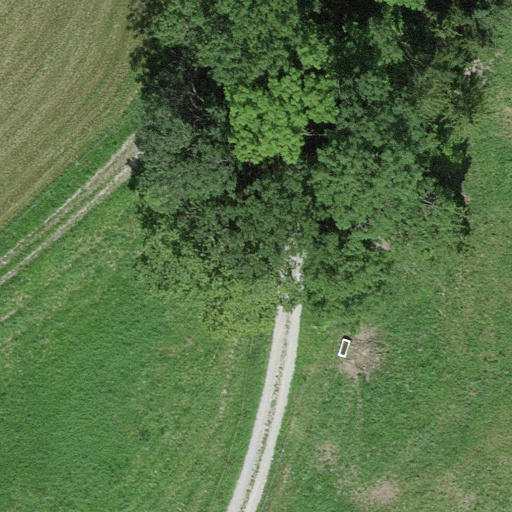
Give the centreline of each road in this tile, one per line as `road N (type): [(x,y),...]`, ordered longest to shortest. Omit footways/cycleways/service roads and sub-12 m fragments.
road 1 (track): [(329,0),(314,158),(263,459),(236,511)]
road 2 (track): [(233,0),(200,100),(0,272)]
